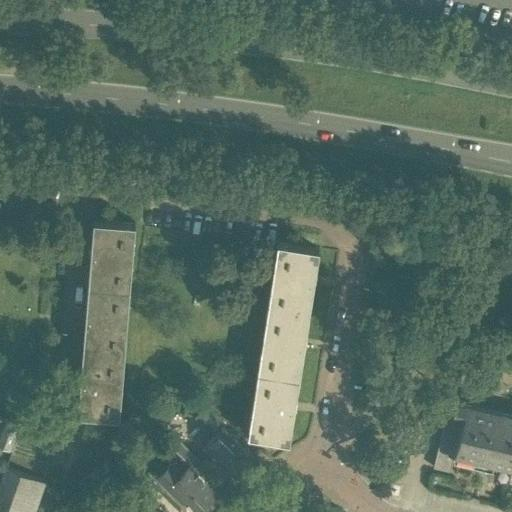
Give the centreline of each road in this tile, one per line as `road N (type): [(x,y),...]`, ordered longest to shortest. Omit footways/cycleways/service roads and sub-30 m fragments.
road 1 (primary): [(0,89),(65,90),(364,129),(511,162)]
road 2 (primary): [(511,82),(237,38),(0,19)]
road 3 (residential): [(77,185),(336,220),(351,237)]
road 4 (residential): [(59,414),(77,185)]
road 5 (residential): [(326,461),(351,237)]
